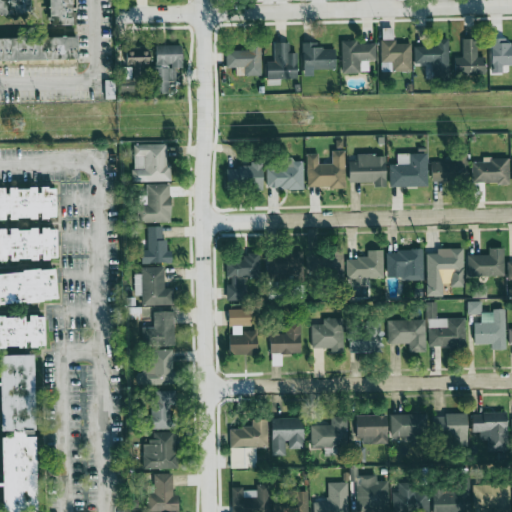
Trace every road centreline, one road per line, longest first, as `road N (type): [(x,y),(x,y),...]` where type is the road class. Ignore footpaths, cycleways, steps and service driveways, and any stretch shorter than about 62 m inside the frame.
road 1 (residential): [(200,0),(211,511)]
road 2 (residential): [(141,15),(511,5)]
road 3 (residential): [(205,221),(511,213)]
road 4 (residential): [(209,384),(511,378)]
